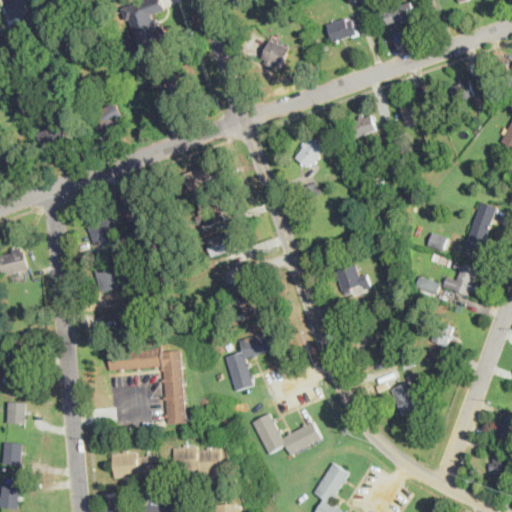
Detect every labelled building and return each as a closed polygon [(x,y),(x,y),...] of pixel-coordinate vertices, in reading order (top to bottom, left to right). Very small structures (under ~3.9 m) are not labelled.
[(89,0),(94,13),(73,20),(65,0),(89,0)] [(138,0),(127,4),(139,43),(168,33),(165,23),(161,24),(158,16),(154,17),(153,13),(166,8),(163,0),(138,0)] [(412,1),(416,12),(417,16),(399,22),(401,28),(392,31),(383,7),(394,3),(395,7),(412,1)] [(348,18),(349,21),(354,19),(359,34),(335,42),(330,24),(348,18)] [(291,48),(284,66),(274,62),(273,66),(266,63),(268,60),(264,58),(272,40),(291,48)] [(193,100),(176,107),(165,77),(182,70),(193,100)] [(492,87),(481,91),(477,78),(488,74),(492,87)] [(476,95),(457,101),(452,87),(471,81),(476,95)] [(431,97),(437,114),(438,116),(409,126),(403,107),(412,104),(410,100),(418,98),(419,102),(431,97)] [(153,110),(147,111),(145,103),(160,99),(162,107),(153,110)] [(118,124),(112,127),(111,124),(104,128),(95,112),(116,101),(125,117),(117,121),(118,124)] [(489,112),(478,116),(474,107),(485,103),(489,112)] [(162,126),(153,129),(149,116),(154,114),(157,113),(162,126)] [(373,115),(378,129),(360,136),(355,121),(361,119),(361,117),(364,115),(365,118),(373,115)] [(53,147),(45,150),(38,133),(61,124),(67,141),(53,147)] [(511,146),(503,141),(511,124),(511,146)] [(327,147),(316,163),(314,162),(311,166),(297,157),(301,152),(302,153),(312,137),(327,147)] [(0,162),(0,143),(15,139),(21,155),(0,162)] [(448,156),(444,158),(439,142),(443,141),(448,156)] [(201,187),(202,189),(198,191),(198,188),(192,190),(186,173),(208,166),(214,183),(201,187)] [(373,180),(367,182),(364,176),(370,174),(373,180)] [(323,193),(309,199),(304,188),(318,181),(323,193)] [(365,202),(359,205),(356,199),(362,196),(365,202)] [(226,220),(217,223),(208,226),(207,222),(200,224),(197,217),(201,216),(200,211),(202,210),(200,203),(218,197),(226,220)] [(491,239),(489,246),(486,245),(484,251),(467,246),(483,201),(499,207),(489,238),(491,239)] [(154,221),(135,229),(128,212),(148,204),(154,221)] [(120,234),(97,244),(90,226),(113,216),(120,234)] [(232,230),(236,244),(242,243),(239,228),(232,230)] [(420,228),(434,232),(450,238),(445,251),(430,245),(430,244),(416,239),(420,228)] [(214,257),(208,240),(230,232),(236,249),(214,257)] [(5,275),(0,256),(15,252),(14,250),(24,248),(30,268),(5,275)] [(480,258),(480,260),(465,256),(468,249),(482,253),(480,258)] [(458,261),(465,263),(480,269),(476,281),(481,283),(477,291),(472,290),(471,295),(446,285),(449,275),(459,279),(462,269),(456,266),(458,261)] [(122,287),(102,291),(97,267),(117,262),(122,287)] [(358,264),(362,277),(369,274),(373,287),(369,288),(368,285),(365,286),(364,285),(353,289),(354,292),(348,294),(346,290),(345,291),(338,271),(358,264)] [(402,279),(390,286),(385,276),(397,270),(402,279)] [(442,284),(439,294),(417,286),(421,276),(443,283),(442,284)] [(265,310),(247,316),(238,289),(255,283),(265,310)] [(151,314),(153,331),(126,334),(125,328),(123,328),(121,318),(151,314)] [(451,337),(448,345),(434,340),(441,321),(455,327),(451,337)] [(274,349),(275,351),(272,352),(271,350),(258,355),(258,356),(255,357),(254,355),(248,357),(250,363),(251,362),(252,365),(251,366),(253,374),(255,374),(256,377),(254,377),(256,384),(239,390),(228,356),(245,351),(242,340),(275,329),(281,347),(274,349)] [(33,339),(24,340),(23,332),(32,331),(33,339)] [(165,347),(166,352),(184,350),(189,422),(170,423),(170,416),(168,416),(167,414),(169,414),(168,399),(166,399),(166,396),(168,396),(167,381),(165,381),(165,378),(166,378),(166,370),(164,370),(164,368),(166,367),(166,366),(160,366),(160,368),(157,368),(157,366),(142,367),(142,369),(139,370),(139,368),(125,369),(125,371),(122,371),(122,368),(113,369),(111,351),(165,347)] [(419,355),(422,362),(416,365),(417,365),(406,370),(402,361),(413,356),(413,357),(419,355)] [(26,374),(26,383),(9,383),(9,373),(9,362),(26,362),(26,374)] [(418,378),(424,393),(426,393),(428,398),(425,399),(428,406),(423,409),(422,407),(417,410),(417,412),(413,414),(412,411),(405,415),(394,388),(411,381),(408,375),(415,372),(418,378)] [(391,386),(380,390),(378,384),(389,380),(391,386)] [(28,414),(27,423),(10,422),(11,401),(28,402),(28,414)] [(276,419),(277,418),(278,421),(277,422),(281,430),(283,429),(284,432),(283,433),(285,437),(291,434),(290,432),(293,430),(294,432),(306,426),(305,424),(308,422),(309,424),(315,421),(324,438),(293,455),(288,444),(271,453),(255,422),(272,413),(276,419)] [(508,417),(511,418),(511,438),(502,435),(504,428),(502,427),(503,423),(505,424),(508,417)] [(23,461),(23,463),(5,462),(7,441),(25,442),(23,461)] [(189,444),(189,446),(200,445),(200,450),(209,449),(209,446),(213,446),(213,449),(223,448),(225,470),(201,472),(201,468),(178,470),(176,448),(186,447),(186,444),(189,444)] [(130,450),(130,452),(139,451),(139,457),(149,456),(149,453),(153,453),(153,455),(162,454),(165,476),(141,479),(140,475),(117,477),(114,454),(125,453),(125,451),(130,450)] [(511,455),(511,478),(495,478),(495,470),(491,470),(491,467),(491,463),(495,463),(494,456),(511,455)] [(349,480),(348,482),(346,481),(338,493),(340,494),(338,497),(336,496),(332,501),(337,504),(338,503),(341,505),(340,507),(347,511),(348,510),(351,511),(316,511),(326,498),(316,492),(336,462),(351,473),(348,479),(349,480)] [(22,487),(20,507),(1,506),(2,502),(0,501),(0,496),(3,496),(4,485),(22,487)] [(239,502),(239,507),(243,507),(243,511),(218,511),(218,503),(239,502)]
